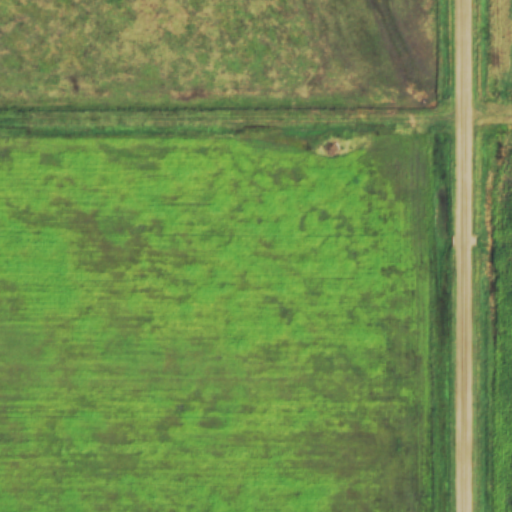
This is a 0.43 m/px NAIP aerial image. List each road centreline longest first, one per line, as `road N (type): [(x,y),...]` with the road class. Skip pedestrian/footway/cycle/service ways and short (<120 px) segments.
road 1 (residential): [(0,127),(511,118)]
road 2 (residential): [(463,511),(462,0)]
